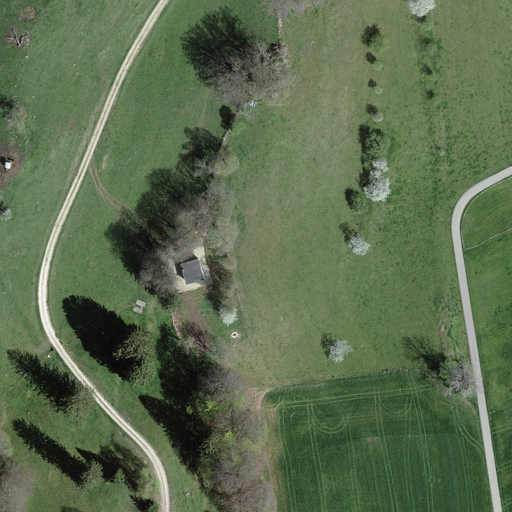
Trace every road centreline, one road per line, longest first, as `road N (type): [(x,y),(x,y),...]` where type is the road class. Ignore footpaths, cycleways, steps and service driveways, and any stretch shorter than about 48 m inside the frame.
road 1 (track): [(167,0),(134,47),(53,238),(43,289),(56,343),(152,454),(166,511)]
road 2 (unclassified): [(498,511),(455,227),(465,197),(511,169)]
